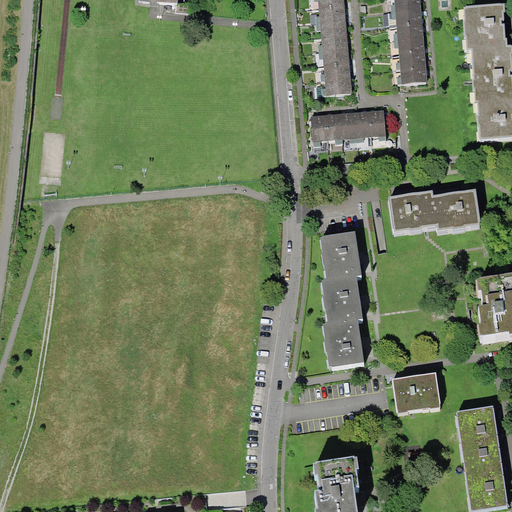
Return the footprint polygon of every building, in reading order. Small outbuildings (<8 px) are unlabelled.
[(318,0),(319,10),(345,8),(344,0),(318,0)] [(394,0),(396,14),(421,11),(420,0),(394,0)] [(466,36),(467,49),(472,48),(508,46),(508,45),(507,37),(506,38),(505,23),(502,23),(502,20),(504,19),(504,12),(505,12),(505,3),(465,5),(465,7),(464,7),(464,20),(463,20),(464,37),(466,36)] [(319,10),(321,24),(346,22),(345,8),(319,10)] [(396,14),(397,28),(422,26),(421,11),(396,14)] [(321,24),(322,39),(347,36),(346,22),(321,24)] [(397,28),(398,43),(424,41),(422,26),(397,28)] [(322,39),(323,54),(348,51),(347,36),(322,39)] [(398,43),(399,57),(425,55),(424,41),(398,43)] [(508,46),(472,48),(474,79),(472,79),(473,88),(475,88),(475,92),(511,90),(511,74),(510,70),(511,70),(511,55),(511,54),(511,53),(511,44),(511,45),(511,44),(508,45),(508,46)] [(323,54),(324,68),(350,66),(348,51),(323,54)] [(399,57),(400,70),(426,68),(425,55),(399,57)] [(324,68),(325,81),(351,79),(350,66),(324,68)] [(426,68),(400,70),(402,84),(427,82),(426,68)] [(351,79),(325,81),(326,95),(352,93),(351,79)] [(511,90),(475,92),(476,101),(477,101),(478,115),(477,115),(477,125),(479,125),(480,138),(482,138),(482,139),(511,137),(511,90)] [(369,112),(371,138),(385,137),(384,111),(377,111),(369,112)] [(357,139),(371,138),(369,112),(362,112),(355,113),(357,139)] [(343,139),(357,139),(355,113),(348,113),(342,114),(343,139)] [(328,141),(343,139),(342,114),(334,114),(326,115),(328,141)] [(313,142),(328,141),(326,115),(319,115),(311,116),(313,142)] [(476,189),(433,195),(437,225),(438,230),(453,227),(453,228),(465,227),(465,226),(480,224),(480,221),(481,221),(476,189)] [(432,190),(388,196),(393,228),(394,228),(395,231),(409,229),(410,230),(422,228),(421,227),(437,225),(433,195),(432,190)] [(356,231),(323,235),(323,237),(321,237),(323,252),(322,252),(323,264),(325,264),(327,279),(357,275),(361,275),(361,271),(356,231)] [(511,272),(479,277),(479,278),(477,278),(478,290),(481,290),(483,304),(478,304),(481,322),(478,323),(479,335),(482,334),(482,335),(509,332),(509,334),(511,333),(511,272)] [(362,314),(357,275),(327,279),(322,280),(324,296),(323,296),(325,307),(326,307),(328,323),(359,319),(363,318),(362,314)] [(363,358),(359,319),(328,323),(326,323),(326,324),(323,324),(325,339),(324,339),(326,351),(327,351),(329,366),(332,366),(364,362),(363,358)] [(436,372),(392,379),(396,409),(397,409),(398,413),(408,412),(407,411),(430,407),(430,408),(440,407),(440,403),(436,372)] [(457,411),(461,442),(498,437),(494,406),(457,411)] [(502,468),(498,437),(461,442),(466,473),(502,468)] [(354,456),(316,461),(316,462),(313,463),(315,475),(317,474),(319,488),(314,489),(317,507),(314,507),(314,511),(357,511),(354,486),(359,486),(356,467),(359,467),(357,456),(355,457),(354,456)] [(502,468),(466,473),(471,511),(507,506),(502,468)]
